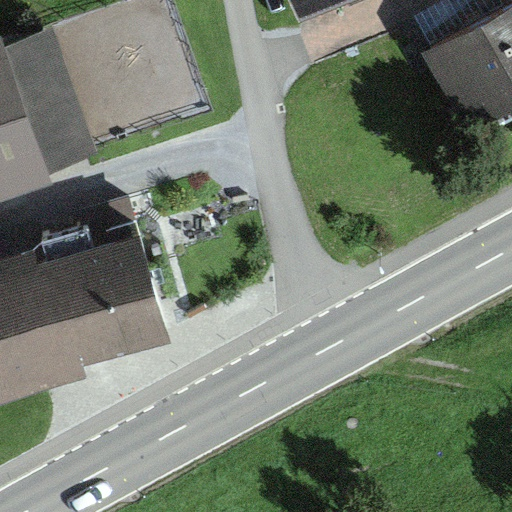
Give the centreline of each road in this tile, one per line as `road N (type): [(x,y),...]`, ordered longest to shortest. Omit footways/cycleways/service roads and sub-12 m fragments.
road 1 (primary): [(511,262),(43,511)]
road 2 (track): [(330,362),(240,0)]
road 3 (track): [(275,143),(0,220)]
